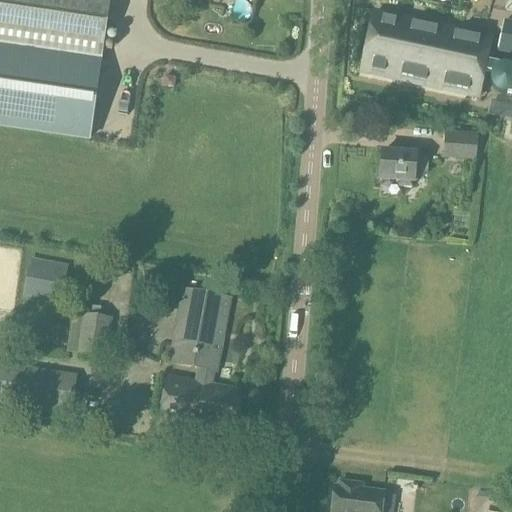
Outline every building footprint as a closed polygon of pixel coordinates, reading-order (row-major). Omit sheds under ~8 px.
[(0,0),(0,127),(90,140),(110,0),(0,0)] [(376,21),(364,81),(480,104),(482,93),(485,77),(494,78),(494,79),(493,80),(493,81),(493,82),(493,83),(492,84),(492,85),(492,86),(493,87),(493,88),(493,89),(493,90),(493,91),(494,92),(495,93),(495,94),(496,95),(497,96),(498,97),(499,98),(500,98),(501,99),(502,99),(503,99),(504,100),(505,100),(506,100),(507,100),(508,100),(509,100),(510,100),(511,99),(511,98),(511,28),(505,27),(500,54),(490,52),(492,43),(376,21)] [(441,159),(475,162),(477,135),(443,132),(441,159)] [(382,155),(381,182),(381,187),(414,189),(415,175),(428,176),(429,159),(416,158),(416,157),(382,155)] [(23,299),(59,306),(65,270),(30,264),(23,299)] [(171,365),(198,370),(215,373),(216,373),(229,301),(184,293),(171,365)] [(109,322),(98,320),(99,312),(85,311),(84,319),(83,318),(78,355),(104,358),(109,322)] [(0,406),(69,418),(76,378),(0,365),(0,406)] [(212,386),(215,373),(198,370),(196,383),(168,379),(159,426),(233,438),(241,391),(212,386)] [(335,490),(331,511),(381,511),(384,496),(361,493),(361,488),(341,486),(340,490),(335,490)]
